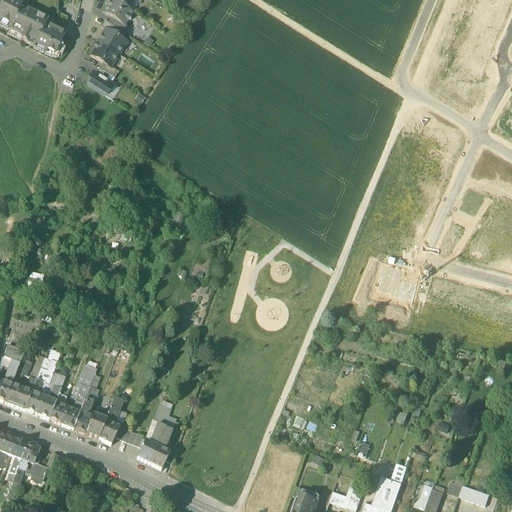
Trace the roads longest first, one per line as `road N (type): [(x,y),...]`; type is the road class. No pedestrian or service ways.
road 1 (track): [(67,77),(0,347)]
road 2 (residential): [(476,132),(429,264),(511,287)]
road 3 (tertiary): [(0,420),(205,511)]
road 4 (residential): [(88,0),(67,77),(17,51),(0,55)]
